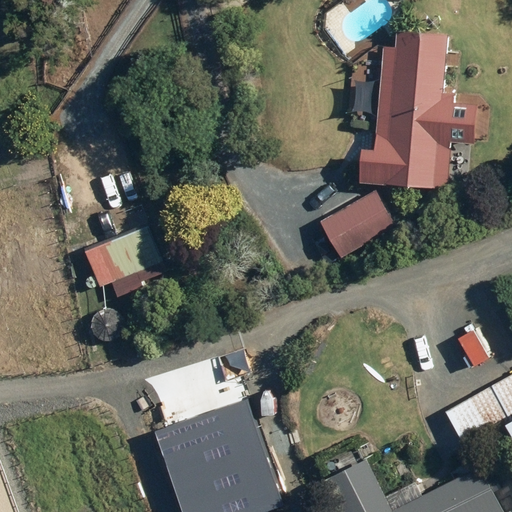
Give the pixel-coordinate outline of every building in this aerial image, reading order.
[(461,54),(447,54),(448,35),(399,33),(398,49),(383,48),(380,118),(376,118),(375,150),(362,149),(361,185),(449,188),(450,144),(475,145),(476,104),(454,104),(454,90),(445,89),(446,69),(460,69),(461,54)] [(376,191),(360,202),(344,201),(317,218),(343,259),(397,224),(376,191)] [(148,219),(84,248),(95,274),(94,274),(94,275),(93,275),(92,275),(91,276),(90,277),(89,278),(89,279),(88,280),(88,281),(88,282),(88,283),(88,284),(88,285),(88,286),(89,287),(89,288),(90,288),(90,289),(91,290),(92,290),(92,291),(93,291),(94,291),(95,291),(96,292),(97,291),(98,291),(99,291),(100,291),(101,290),(102,289),(112,285),(121,304),(147,292),(144,286),(172,274),(148,219)] [(98,340),(101,342),(104,343),(108,344),(111,344),(115,343),(118,342),(121,340),(124,337),(126,335),(127,332),(129,328),(129,325),(129,321),(128,318),(127,314),(125,311),(123,309),(120,307),(117,305),(114,304),(110,303),(107,303),(103,304),(100,305),(97,307),(94,309),(92,312),(91,315),(89,319),(89,322),(89,326),(90,329),(91,332),(93,335),(95,338),(98,340)] [(472,314),(476,321),(469,324),(489,362),(511,349),(511,316),(506,305),(496,310),(492,304),(472,314)] [(511,375),(446,414),(467,452),(509,430),(511,435),(511,375)] [(322,482),(338,511),(508,511),(483,465),(394,511),(392,511),(367,463),(381,456),(371,436),(319,463),(328,479),(322,482)]
